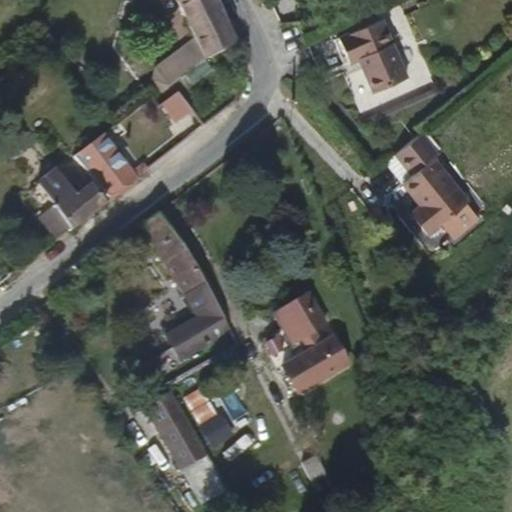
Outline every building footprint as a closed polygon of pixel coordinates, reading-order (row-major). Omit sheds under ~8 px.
[(208,62),(241,49),(217,0),(176,0),(195,40),(208,62)] [(200,68),(208,62),(195,40),(153,78),(164,96),(182,85),(200,68)] [(360,91),(356,93),(365,119),(399,106),(376,45),(324,65),(333,89),(352,83),(356,81),(360,91)] [(212,85),(200,68),(182,85),(193,100),(212,85)] [(159,105),(175,126),(193,112),(177,91),(159,105)] [(427,238),(471,205),(474,203),(434,156),(436,153),(418,133),(393,155),(412,177),(400,187),(418,209),(409,214),(427,238)] [(192,134),(149,163),(159,177),(202,148),(192,134)] [(149,182),(114,136),(88,160),(119,203),(149,182)] [(63,219),(76,235),(112,210),(96,189),(88,195),(80,186),(76,189),(66,177),(45,192),(63,219)] [(52,227),(60,243),(76,235),(63,219),(52,227)] [(213,290),(166,223),(146,239),(194,303),(196,306),(213,290)] [(276,351),(297,376),(340,338),(320,314),(310,323),(300,311),(310,302),(289,278),(263,298),(285,324),(289,319),(300,332),(276,351)] [(201,387),(183,398),(198,424),(217,414),(201,387)] [(162,431),(189,415),(174,391),(148,406),(162,431)] [(184,469),(211,453),(189,415),(162,431),(184,469)]
